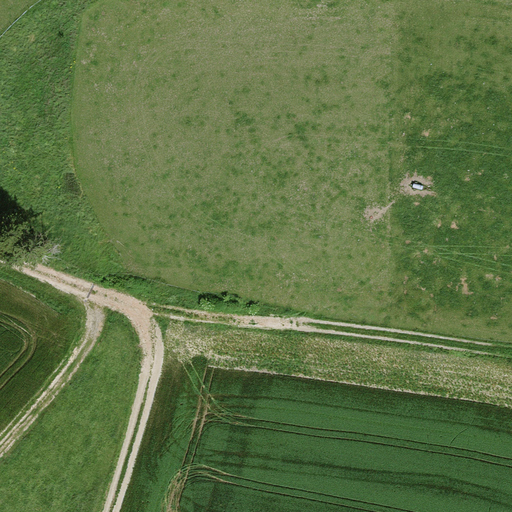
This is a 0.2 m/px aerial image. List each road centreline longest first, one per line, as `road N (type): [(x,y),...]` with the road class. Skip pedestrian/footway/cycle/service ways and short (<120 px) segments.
road 1 (track): [(0,252),(140,306),(511,351)]
road 2 (track): [(0,450),(89,342),(93,291)]
